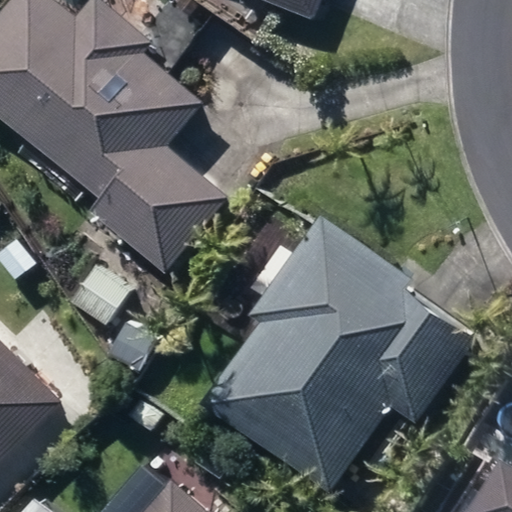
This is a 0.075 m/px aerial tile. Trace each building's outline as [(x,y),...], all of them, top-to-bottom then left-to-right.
[(93,208),(170,271),(233,195),(170,142),(205,100),(155,56),(169,59),(180,54),(183,40),(176,29),(163,25),(149,34),(107,0),(86,0),(75,13),(58,0),(9,0),(0,11),(0,108),(104,194),(93,208)] [(276,0),(317,16),(323,0),(276,0)] [(207,397),(333,488),(394,404),(421,422),(482,337),(409,285),(416,275),(323,209),(249,311),(263,321),(207,397)] [(73,302),(111,325),(134,288),(96,265),(73,302)] [(112,351),(141,370),(161,339),(131,321),(112,351)] [(0,462),(63,399),(0,335),(0,462)] [(134,414),(154,429),(165,414),(144,400),(134,414)] [(215,511),(175,475),(166,484),(145,464),(102,511),(23,511),(21,510),(18,511),(215,511)] [(511,511),(511,471),(503,466),(474,511),(511,511)]
